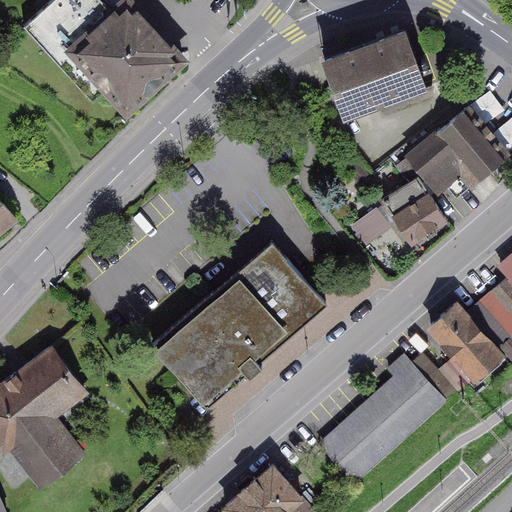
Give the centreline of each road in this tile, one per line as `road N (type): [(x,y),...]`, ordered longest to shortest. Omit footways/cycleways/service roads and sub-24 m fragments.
road 1 (residential): [(173,511),(511,208)]
road 2 (primary): [(0,301),(126,168),(312,0)]
